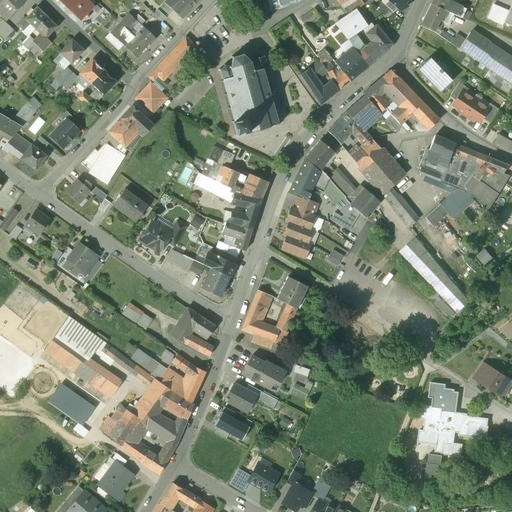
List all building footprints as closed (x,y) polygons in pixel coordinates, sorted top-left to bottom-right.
[(2,0),(0,3),(0,9),(8,17),(24,0),(2,0)] [(85,0),(60,0),(60,1),(80,20),(92,7),(85,0)] [(166,0),(164,3),(173,11),(177,16),(191,0),(166,0)] [(266,0),(270,11),(287,6),(287,4),(295,2),(294,0),(266,0)] [(344,0),(339,4),(344,11),(356,0),(344,0)] [(356,0),(344,11),(347,16),(355,10),(363,5),(363,4),(360,0),(356,0)] [(397,8),(388,0),(384,5),(393,13),(397,8)] [(387,0),(388,0),(397,8),(398,10),(406,5),(404,2),(406,0),(387,0)] [(432,0),(431,4),(446,12),(452,14),(454,10),(455,8),(456,5),(444,0),(432,0)] [(141,2),(137,6),(142,10),(145,7),(142,4),(141,2)] [(164,3),(160,7),(168,15),(173,11),(164,3)] [(446,12),(431,4),(420,26),(433,32),(436,27),(438,21),(441,22),(444,16),(446,12)] [(505,23),(509,11),(494,5),(488,20),(503,26),(505,23)] [(454,15),(461,19),(466,10),(458,6),(457,9),(455,8),(454,10),(456,10),(454,15)] [(46,17),(36,8),(32,13),(25,20),(29,23),(35,29),(46,17)] [(29,10),(16,24),(22,30),(29,23),(25,20),(32,13),(29,10)] [(166,18),(157,10),(153,14),(162,22),(166,18)] [(313,10),(300,19),(306,28),(319,19),(313,10)] [(347,16),(346,16),(335,24),(340,30),(347,39),(354,34),(367,26),(355,10),(347,16)] [(123,20),(119,24),(125,29),(134,19),(128,14),(123,20)] [(145,22),(138,14),(134,19),(141,26),(145,22)] [(46,17),(35,29),(40,33),(45,38),(56,26),(46,17)] [(141,26),(134,19),(125,29),(134,37),(143,28),(141,26)] [(13,30),(3,20),(0,22),(0,35),(4,39),(13,30)] [(116,20),(107,30),(110,34),(119,24),(116,20)] [(119,24),(110,34),(116,39),(125,29),(119,24)] [(378,24),(365,34),(372,41),(365,47),(357,54),(367,67),(388,49),(391,44),(383,35),(385,33),(378,24)] [(436,27),(433,32),(457,48),(464,39),(457,34),(453,38),(443,30),(442,31),(436,27)] [(155,39),(143,28),(134,37),(146,49),(149,45),(155,39)] [(125,29),(116,39),(123,46),(124,47),(134,37),(125,29)] [(22,30),(14,39),(20,45),(22,44),(21,44),(24,41),(29,36),(25,32),(21,32),(22,30)] [(40,33),(33,40),(35,41),(34,42),(35,42),(38,45),(45,38),(40,33)] [(511,61),(469,33),(458,49),(494,73),(511,84),(511,61)] [(116,39),(110,34),(105,38),(118,50),(123,46),(116,39)] [(365,47),(354,34),(347,39),(353,47),(357,54),(365,47)] [(146,49),(134,37),(124,47),(136,59),(142,53),(146,49)] [(195,47),(185,37),(181,41),(192,50),(195,47)] [(45,38),(38,45),(35,42),(34,43),(41,51),(42,51),(50,42),(45,38)] [(347,39),(340,45),(346,53),(353,47),(347,39)] [(41,51),(34,43),(30,47),(24,41),(21,44),(22,44),(27,50),(28,50),(35,57),(41,51)] [(82,51),(71,41),(60,53),(64,56),(71,63),(82,51)] [(181,41),(148,77),(153,81),(162,71),(168,76),(192,50),(181,41)] [(346,53),(334,62),(335,62),(338,67),(350,82),(367,67),(357,54),(353,47),(346,53)] [(324,49),(316,56),(320,61),(325,58),(328,63),(333,60),(328,55),(329,55),(324,49)] [(60,53),(53,61),(57,64),(64,56),(60,53)] [(248,62),(241,57),(242,54),(240,54),(240,56),(232,59),(231,57),(230,58),(231,59),(229,67),(225,67),(224,65),(223,65),(223,67),(220,71),(218,70),(218,72),(220,72),(222,81),(220,81),(220,83),(222,82),(226,94),(224,95),(224,96),(226,95),(230,107),(227,108),(228,109),(230,109),(234,121),(231,122),(232,123),(233,123),(232,123),(235,135),(247,131),(248,133),(249,133),(250,135),(251,135),(250,133),(265,129),(265,131),(266,131),(266,128),(267,128),(267,127),(276,124),(278,125),(278,124),(276,123),(273,111),(275,110),(275,109),(273,110),(269,98),(271,97),(271,96),(269,96),(268,93),(270,93),(268,87),(266,87),(265,84),(268,84),(267,82),(265,83),(262,71),(264,70),(264,69),(265,69),(265,70),(267,69),(267,67),(266,67),(263,57),(264,57),(264,56),(263,56),(263,55),(261,56),(262,56),(253,59),(253,58),(251,59),(252,61),(248,62)] [(71,63),(64,56),(57,64),(63,70),(66,67),(71,63)] [(328,63),(325,58),(320,61),(320,62),(327,72),(327,73),(333,69),(328,63)] [(435,65),(429,59),(418,69),(440,92),(451,82),(445,75),(435,65)] [(92,60),(79,74),(83,77),(90,84),(103,71),(92,60)] [(320,62),(309,69),(315,78),(320,75),(321,76),(327,72),(320,62)] [(449,71),(439,62),(435,65),(445,75),(449,71)] [(307,70),(303,66),(297,70),(300,75),(307,70)] [(63,70),(53,80),(60,86),(62,83),(72,73),(66,67),(63,70)] [(338,67),(333,69),(327,73),(332,81),(331,82),(338,91),(350,82),(338,67)] [(315,78),(309,69),(307,70),(300,75),(299,75),(320,105),(338,91),(331,82),(322,89),(315,78)] [(115,82),(103,71),(90,84),(95,89),(102,95),(107,90),(110,93),(113,89),(110,87),(115,82)] [(150,81),(133,99),(136,102),(132,106),(144,118),(148,114),(150,116),(167,98),(161,92),(165,87),(161,83),(168,76),(162,71),(153,81),(154,82),(152,84),(150,81)] [(400,81),(390,71),(376,83),(384,91),(399,107),(408,116),(411,112),(428,130),(438,120),(400,81)] [(72,73),(62,83),(67,88),(75,80),(74,80),(77,77),(72,73)] [(511,93),(511,84),(494,73),(488,81),(511,95),(511,93)] [(79,74),(77,77),(74,80),(75,80),(77,83),(83,77),(79,74)] [(90,84),(83,77),(77,83),(85,90),(90,84)] [(459,82),(449,96),(455,100),(461,91),(462,92),(465,87),(459,82)] [(376,83),(363,95),(364,96),(378,111),(380,114),(385,109),(388,107),(378,96),(384,91),(376,83)] [(95,89),(88,97),(95,103),(102,95),(95,89)] [(462,92),(461,91),(455,100),(452,104),(458,108),(457,110),(464,115),(474,100),(462,92)] [(88,97),(82,92),(77,97),(89,109),(95,103),(88,97)] [(378,111),(364,96),(347,111),(346,112),(354,121),(360,127),(361,126),(365,123),(367,125),(373,120),(371,117),(378,111)] [(34,97),(17,111),(25,120),(41,106),(34,97)] [(488,109),(474,100),(464,115),(472,121),(473,119),(479,123),(482,119),(488,109)] [(491,104),(488,109),(482,119),(490,124),(500,110),(491,104)] [(144,118),(132,106),(108,132),(109,133),(124,147),(137,133),(142,137),(152,126),(144,118)] [(391,115),(390,115),(399,124),(408,116),(399,107),(391,115)] [(391,115),(385,109),(380,114),(385,120),(390,115),(391,115)] [(77,122),(64,110),(58,116),(64,122),(66,120),(73,126),(77,122)] [(346,112),(327,131),(336,140),(338,143),(340,141),(351,131),(364,145),(370,139),(360,127),(354,121),(346,112)] [(399,124),(390,115),(385,120),(397,132),(402,128),(399,124)] [(4,121),(0,118),(0,130),(3,133),(10,138),(15,133),(16,132),(5,123),(4,121)] [(73,126),(66,120),(64,122),(50,136),(62,148),(68,142),(69,142),(72,138),(72,137),(78,131),(73,126)] [(3,133),(0,137),(0,147),(1,148),(10,138),(3,133)] [(31,145),(15,133),(10,138),(1,148),(7,153),(8,151),(20,159),(31,145)] [(124,147),(109,133),(101,142),(104,144),(97,151),(94,149),(81,164),(90,172),(89,173),(105,184),(127,149),(124,147)] [(489,157),(434,135),(429,150),(461,183),(466,187),(489,157)] [(511,141),(499,135),(494,143),(511,153),(511,141)] [(38,141),(45,147),(48,143),(42,137),(38,141)] [(350,151),(347,154),(358,166),(359,169),(368,180),(381,195),(388,189),(404,175),(382,148),(380,150),(370,139),(364,145),(358,150),(355,146),(350,151)] [(333,153),(319,141),(304,159),(317,171),(319,170),(333,153)] [(34,148),(31,145),(20,159),(31,167),(30,167),(35,171),(39,166),(38,166),(40,164),(42,165),(45,162),(43,160),(45,156),(41,153),(42,151),(36,146),(34,148)] [(234,155),(222,150),(216,164),(221,166),(228,169),(234,155)] [(461,183),(429,150),(428,151),(426,150),(417,173),(456,188),(461,183)] [(489,157),(466,187),(477,199),(487,210),(505,182),(500,180),(509,165),(489,157)] [(317,171),(304,159),(287,193),(298,197),(304,199),(308,192),(317,171)] [(212,166),(206,163),(200,174),(207,177),(211,179),(215,181),(221,166),(216,164),(213,163),(212,166)] [(181,177),(187,179),(192,169),(186,166),(181,177)] [(228,169),(221,166),(215,181),(218,182),(224,185),(231,189),(238,173),(228,169)] [(333,171),(328,166),(321,172),(327,177),(333,171)] [(319,170),(317,171),(308,192),(311,194),(314,188),(322,192),(329,179),(327,177),(321,172),(319,170)] [(333,171),(327,177),(329,179),(332,182),(339,176),(334,170),(333,171)] [(241,171),(240,175),(238,174),(238,173),(231,189),(230,191),(235,193),(241,194),(249,175),(241,171)] [(267,182),(249,175),(241,194),(260,199),(267,182)] [(359,197),(339,176),(332,182),(345,197),(344,199),(350,205),(351,206),(359,197)] [(211,179),(207,177),(204,187),(214,191),(218,182),(215,181),(211,179)] [(329,179),(322,192),(343,215),(350,205),(344,199),(345,197),(332,182),(329,179)] [(89,192),(77,180),(66,192),(77,203),(89,192)] [(218,182),(214,191),(220,194),(222,189),(224,185),(218,182)] [(456,188),(451,193),(465,210),(477,199),(466,187),(461,183),(456,188)] [(96,187),(91,193),(101,201),(106,195),(96,187)] [(396,198),(388,189),(381,195),(388,204),(396,198)] [(146,207),(123,190),(111,207),(133,223),(146,207)] [(378,201),(365,191),(359,197),(351,206),(354,209),(360,214),(365,218),(378,201)] [(241,194),(235,193),(231,203),(247,207),(245,216),(255,218),(260,199),(241,194)] [(451,193),(439,204),(448,213),(452,219),(461,211),(463,212),(465,210),(451,193)] [(304,199),(298,197),(294,209),(312,216),(317,204),(304,199)] [(500,216),(498,218),(504,222),(511,209),(511,197),(511,198),(500,216)] [(415,222),(396,198),(388,204),(397,215),(408,228),(415,222)] [(109,204),(104,200),(97,211),(102,214),(109,204)] [(448,213),(439,204),(434,209),(442,218),(448,213)] [(334,213),(330,220),(349,231),(360,214),(354,209),(351,206),(350,205),(343,215),(342,218),(334,213)] [(12,208),(0,224),(0,229),(3,232),(18,213),(12,208)] [(294,209),(291,208),(286,221),(288,222),(289,222),(308,230),(309,229),(313,217),(312,216),(294,209)] [(434,209),(425,218),(433,227),(442,218),(434,209)] [(48,220),(34,210),(23,227),(30,232),(32,230),(38,234),(48,220)] [(500,216),(493,211),(490,214),(497,220),(498,218),(500,216)] [(255,218),(245,216),(231,212),(228,224),(242,228),(251,231),(255,218)] [(202,222),(194,217),(190,224),(197,229),(202,222)] [(185,227),(177,221),(169,233),(170,233),(166,241),(174,246),(185,227)] [(228,224),(225,222),(222,233),(226,234),(235,237),(233,245),(236,246),(242,228),(228,224)] [(308,230),(289,222),(288,222),(284,235),(286,236),(306,244),(306,243),(311,231),(309,229),(308,230)] [(169,233),(153,223),(150,224),(140,240),(158,252),(166,241),(170,233),(169,233)] [(15,226),(8,235),(14,239),(20,230),(15,226)] [(251,231),(242,228),(236,246),(236,248),(240,250),(244,251),(251,231)] [(426,238),(421,232),(415,237),(416,237),(420,243),(426,238)] [(235,237),(226,234),(223,243),(229,246),(226,253),(237,258),(240,250),(236,248),(236,246),(233,245),(235,237)] [(306,244),(286,236),(281,249),(304,258),(309,244),(306,243),(306,244)] [(420,243),(416,237),(399,252),(459,316),(470,303),(420,243)] [(223,243),(218,241),(215,249),(219,251),(225,253),(226,253),(229,246),(223,243)] [(86,249),(78,243),(66,260),(62,267),(76,276),(79,272),(80,269),(91,255),(85,250),(86,249)] [(201,252),(187,246),(182,256),(202,265),(203,264),(203,265),(206,259),(199,256),(201,252)] [(56,263),(60,266),(72,251),(68,248),(56,263)] [(485,249),(477,256),(484,265),(493,257),(485,249)] [(172,250),(167,258),(178,263),(182,255),(172,250)] [(343,256),(332,250),(329,255),(340,261),(343,256)] [(226,253),(225,253),(222,261),(233,265),(237,258),(226,253)] [(91,255),(80,269),(79,272),(85,277),(98,259),(91,255)] [(202,265),(182,256),(182,255),(178,263),(199,273),(202,265)] [(340,261),(329,255),(326,260),(336,266),(340,261)] [(222,261),(217,258),(214,264),(212,269),(228,277),(233,265),(222,261)] [(214,264),(206,259),(203,265),(203,264),(202,265),(210,269),(212,270),(212,269),(214,264)] [(44,270),(36,265),(33,270),(40,275),(44,270)] [(212,270),(210,269),(201,288),(219,296),(228,277),(212,269),(212,270)] [(307,287),(288,277),(276,299),(287,305),(296,309),(299,302),(302,304),(305,299),(302,297),(307,287)] [(272,296),(257,290),(252,301),(261,305),(267,308),(272,296)] [(261,322),(254,320),(261,305),(252,301),(240,330),(253,335),(250,342),(270,349),(273,342),(280,345),(287,332),(284,331),(276,327),(261,322)] [(142,313),(129,304),(122,313),(136,322),(142,313)] [(261,305),(254,320),(261,322),(267,308),(261,305)] [(287,305),(276,327),(284,331),(296,309),(287,305)] [(187,308),(170,334),(183,343),(188,336),(192,330),(201,317),(187,308)] [(142,313),(136,322),(145,329),(152,319),(142,313)] [(105,343),(68,316),(43,351),(75,374),(87,358),(86,358),(93,349),(98,353),(99,350),(105,343)] [(214,326),(201,317),(192,330),(206,339),(214,326)] [(212,348),(189,335),(188,336),(183,343),(202,353),(209,356),(212,348)] [(117,352),(105,343),(99,350),(104,353),(112,359),(117,352)] [(167,370),(136,348),(128,360),(157,381),(158,382),(167,370)] [(128,360),(117,352),(112,359),(113,360),(151,388),(157,381),(128,360)] [(112,359),(104,353),(100,359),(109,365),(113,360),(112,359)] [(195,367),(177,354),(171,362),(188,374),(186,377),(189,380),(187,385),(197,390),(205,372),(195,367)] [(263,362),(251,356),(241,374),(250,379),(251,377),(255,380),(254,381),(269,389),(273,383),(277,385),(285,372),(264,361),(263,362)] [(87,358),(75,374),(110,398),(121,382),(87,358)] [(482,362),(472,377),(478,381),(487,366),(482,362)] [(308,370),(298,366),(294,379),(304,383),(308,370)] [(510,380),(487,366),(478,381),(481,382),(480,383),(491,391),(492,389),(500,395),(505,388),(508,388),(510,385),(509,381),(510,380)] [(184,381),(167,370),(158,382),(160,383),(171,391),(181,398),(190,403),(197,390),(187,385),(189,380),(186,377),(184,381)] [(151,388),(132,414),(139,418),(148,424),(152,419),(162,406),(171,391),(160,383),(158,382),(157,381),(151,388)] [(456,413),(459,392),(455,392),(455,390),(445,388),(446,385),(430,382),(428,398),(432,399),(431,406),(423,405),(421,418),(425,419),(423,431),(419,430),(418,442),(436,445),(435,455),(443,456),(443,455),(461,457),(462,445),(453,443),(455,432),(459,433),(461,416),(461,414),(456,413)] [(90,406),(64,383),(50,400),(76,422),(80,417),(81,418),(90,406)] [(294,384),(291,393),(305,399),(309,390),(294,384)] [(256,396),(237,385),(233,392),(230,390),(225,400),(248,412),(256,396)] [(181,398),(171,391),(162,406),(176,414),(186,420),(193,405),(190,403),(181,398)] [(277,401),(262,392),(258,399),(274,407),(277,401)] [(224,407),(221,412),(231,418),(234,413),(224,407)] [(115,425),(108,436),(120,446),(129,430),(139,436),(145,428),(148,424),(139,418),(132,414),(125,409),(115,425)] [(228,434),(241,441),(249,428),(244,425),(231,418),(221,412),(214,425),(218,428),(228,434)] [(186,420),(176,414),(173,423),(183,428),(186,420)] [(488,419),(461,416),(459,433),(458,436),(486,440),(488,427),(487,426),(488,419)] [(81,418),(80,417),(76,422),(78,423),(84,428),(88,424),(81,418)] [(107,418),(99,429),(108,436),(115,425),(107,418)] [(158,423),(152,419),(148,424),(145,428),(159,437),(167,442),(175,447),(183,428),(173,423),(170,421),(166,428),(160,425),(158,423)] [(84,428),(78,423),(73,429),(83,438),(89,432),(84,428)] [(297,427),(288,423),(283,431),(292,436),(297,427)] [(228,434),(218,428),(215,433),(225,439),(228,434)] [(139,436),(129,430),(120,446),(140,462),(147,451),(142,448),(143,446),(136,441),(139,436)] [(167,442),(159,437),(157,441),(164,446),(167,442)] [(164,446),(157,457),(166,462),(175,447),(167,442),(164,446)] [(157,457),(147,451),(140,462),(140,463),(159,475),(166,462),(157,457)] [(126,461),(116,453),(111,459),(114,462),(121,467),(122,466),(126,461)] [(435,455),(430,454),(429,463),(428,463),(426,477),(443,479),(445,465),(441,465),(443,456),(435,455)] [(121,467),(114,462),(97,484),(118,501),(124,493),(120,490),(132,474),(122,466),(121,467)] [(248,481),(268,492),(278,476),(257,464),(250,476),(248,481)] [(241,492),(250,476),(238,469),(229,484),(241,492)] [(286,482),(292,486),(298,475),(292,472),(286,482)] [(199,500),(172,483),(159,504),(168,509),(173,502),(176,504),(180,497),(195,507),(199,500)] [(296,511),(301,504),(309,491),(294,483),(292,486),(282,504),(296,511)] [(330,488),(322,483),(315,494),(324,499),(330,488)] [(83,491),(65,511),(94,511),(87,506),(93,500),(83,491)] [(315,495),(309,491),(301,504),(308,508),(315,495)] [(319,499),(311,511),(335,511),(337,509),(328,504),(326,507),(319,503),(320,500),(319,499)] [(194,511),(210,511),(213,509),(199,500),(195,507),(197,508),(194,511)]
